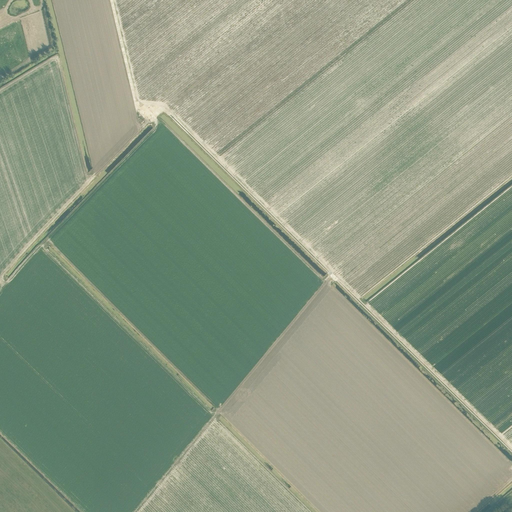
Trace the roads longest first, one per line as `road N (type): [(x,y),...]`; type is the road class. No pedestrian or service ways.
road 1 (track): [(0,278),(164,109),(511,451)]
road 2 (track): [(151,121),(511,469)]
road 3 (track): [(151,121),(135,106),(109,0)]
